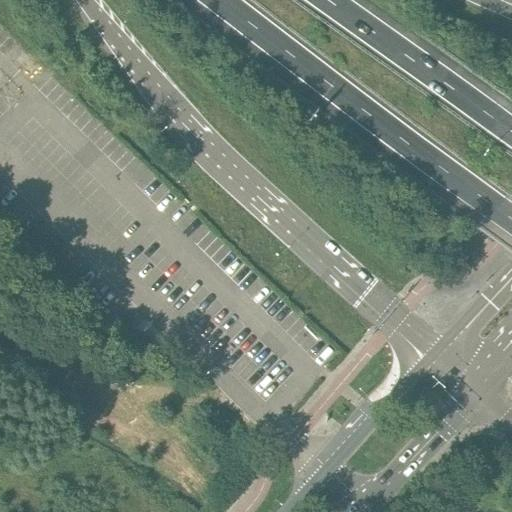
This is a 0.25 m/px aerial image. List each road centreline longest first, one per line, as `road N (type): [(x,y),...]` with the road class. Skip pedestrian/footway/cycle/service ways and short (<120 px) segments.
road 1 (trunk): [(82,0),(177,117),(436,353)]
road 2 (trunk): [(219,0),(511,223)]
road 3 (trunk): [(511,132),(325,0)]
road 4 (secondary): [(369,503),(476,389)]
road 5 (secondary): [(436,353),(332,467)]
